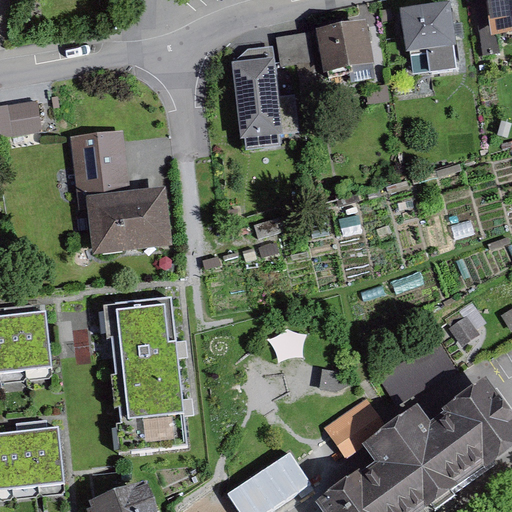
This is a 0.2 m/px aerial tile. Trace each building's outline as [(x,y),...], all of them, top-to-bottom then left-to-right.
[(511,0),(499,0),(478,3),(484,54),(503,52),(500,34),(511,32),(511,0)] [(453,16),(407,23),(412,56),(432,53),(436,80),(461,77),(453,16)] [(369,34),(324,40),(330,80),(375,74),(369,34)] [(309,42),(281,45),(284,79),(313,76),(309,42)] [(276,68),(239,73),(248,156),(285,151),(276,68)] [(9,112),(12,140),(40,137),(36,109),(9,112)] [(0,113),(0,141),(12,140),(9,112),(0,113)] [(121,142),(75,146),(83,211),(95,211),(102,259),(173,251),(166,200),(128,205),(121,142)] [(119,383),(181,378),(175,309),(112,314),(119,383)] [(445,330),(460,354),(482,341),(467,317),(445,330)] [(22,324),(28,376),(54,374),(48,321),(22,324)] [(0,326),(0,371),(1,379),(28,376),(22,324),(0,326)] [(188,451),(181,378),(119,383),(125,456),(188,451)] [(385,474),(332,511),(446,511),(511,464),(511,419),(494,394),(438,435),(426,420),(373,458),(385,474)] [(366,407),(329,432),(349,461),(385,436),(366,407)] [(36,439),(42,492),(69,489),(63,436),(36,439)] [(9,442),(15,495),(42,492),(36,439),(9,442)] [(0,443),(0,496),(15,495),(9,442),(0,443)] [(295,463),(236,502),(242,511),(285,511),(314,493),(295,463)] [(158,511),(153,495),(99,511),(158,511)]
